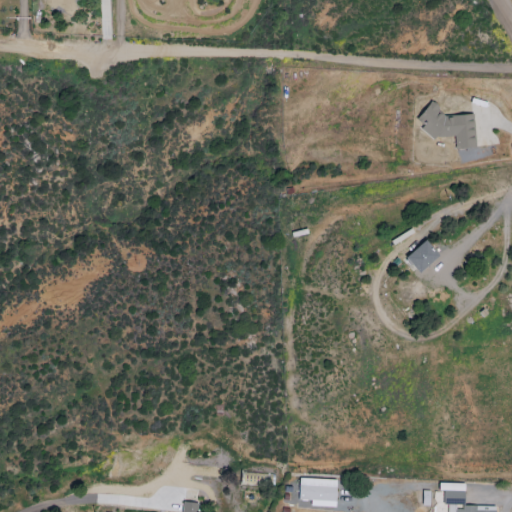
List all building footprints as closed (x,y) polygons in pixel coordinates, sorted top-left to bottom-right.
[(472,115),(444,116),(437,111),(437,106),(430,101),(419,115),(420,130),(431,138),(454,137),(454,149),(474,148),(472,115)] [(418,273),(437,256),(424,241),(404,258),(418,273)] [(336,480),(298,479),(297,500),(310,501),(310,507),(335,508),(336,480)] [(463,484),(437,483),(437,491),(463,491),(463,484)] [(446,511),(494,511),(494,507),(463,506),(463,492),(443,492),(442,504),(447,504),(446,511)] [(195,511),(196,504),(182,502),(180,511),(195,511)]
